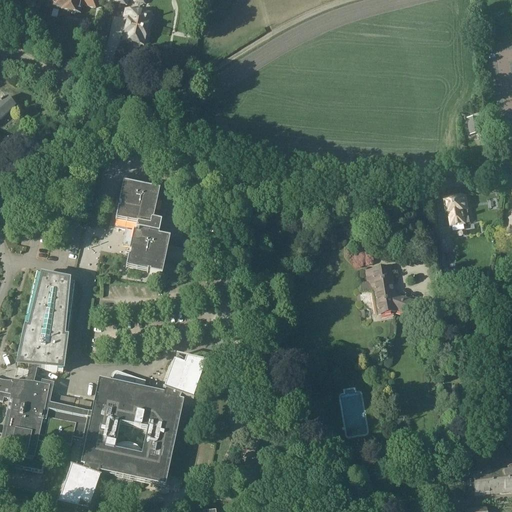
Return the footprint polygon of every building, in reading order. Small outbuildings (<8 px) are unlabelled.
[(80,15),(82,7),(96,9),(97,0),(52,0),(51,8),(61,10),(61,11),(70,13),(72,15),(75,15),(76,14),(80,15)] [(146,6),(147,0),(133,0),(133,3),(138,4),(137,12),(126,10),(124,18),(128,19),(123,43),(132,45),(133,47),(139,49),(141,47),(144,47),(150,14),(139,12),(141,5),(146,6)] [(497,39),(495,29),(479,31),(481,41),(497,39)] [(0,120),(15,107),(6,98),(0,103),(0,120)] [(467,119),(469,136),(482,134),(480,118),(467,119)] [(112,217),(110,227),(119,229),(125,231),(125,230),(134,232),(126,269),(162,277),(170,239),(158,237),(161,225),(153,223),(160,192),(124,184),(116,217),(112,217)] [(449,213),(451,226),(464,224),(462,211),(468,210),(466,197),(445,201),(447,214),(449,213)] [(297,240),(290,238),(288,247),(295,249),(297,240)] [(394,319),(395,314),(396,313),(395,311),(420,320),(425,307),(393,295),(388,269),(383,270),(366,273),(368,284),(376,296),(378,307),(376,307),(366,309),(367,310),(368,310),(369,311),(372,323),(394,319)] [(439,283),(446,288),(454,278),(447,273),(439,283)] [(0,403),(3,404),(4,400),(9,401),(3,428),(0,444),(0,456),(17,460),(15,468),(23,470),(23,472),(43,476),(47,454),(40,452),(41,444),(38,444),(40,436),(45,437),(44,441),(71,447),(73,438),(83,441),(87,418),(94,420),(88,448),(80,446),(76,466),(80,467),(80,468),(84,469),(82,473),(70,468),(70,469),(71,470),(58,506),(57,506),(57,507),(78,511),(82,511),(78,511),(80,505),(90,508),(100,480),(101,480),(101,479),(98,478),(100,472),(165,486),(182,404),(179,403),(181,399),(193,404),(193,403),(192,402),(205,366),(206,366),(207,365),(176,358),(176,359),(186,361),(184,367),(174,364),(163,392),(162,392),(162,393),(165,394),(164,397),(163,396),(163,399),(143,394),(143,392),(145,383),(117,373),(114,374),(112,375),(111,377),(111,379),(111,378),(111,379),(112,380),(111,388),(101,386),(95,414),(90,413),(78,411),(73,410),(51,405),(50,405),(54,386),(41,383),(40,387),(34,386),(35,382),(37,371),(63,374),(74,287),(53,284),(54,280),(37,276),(18,362),(30,364),(28,372),(25,383),(14,381),(13,384),(12,384),(11,383),(12,383),(12,382),(10,382),(7,382),(5,382),(1,381),(0,381),(0,403)] [(465,380),(476,378),(473,362),(462,364),(465,380)] [(73,410),(75,400),(53,395),(51,405),(73,410)] [(90,413),(91,404),(80,401),(78,411),(90,413)] [(500,471),(502,494),(511,493),(511,465),(507,466),(508,471),(500,471)] [(475,497),(502,494),(500,471),(491,472),(490,467),(480,468),(480,473),(473,474),(475,497)] [(346,498),(345,481),(336,482),(337,500),(346,498)]
